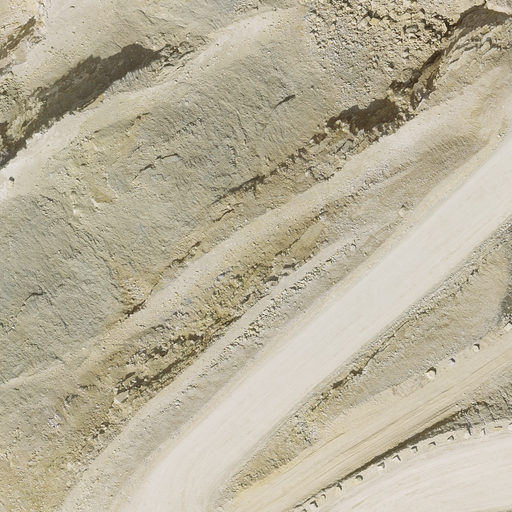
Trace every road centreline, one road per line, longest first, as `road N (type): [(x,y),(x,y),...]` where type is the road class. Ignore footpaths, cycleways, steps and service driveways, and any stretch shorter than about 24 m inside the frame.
road 1 (track): [(238,0),(464,152),(511,156)]
road 2 (track): [(0,114),(74,30),(113,0)]
